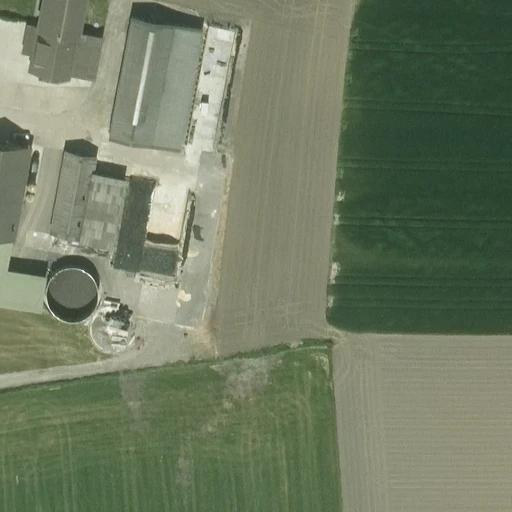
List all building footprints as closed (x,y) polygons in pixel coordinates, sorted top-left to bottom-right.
[(81,0),(41,0),(36,23),(38,24),(65,29),(76,31),(81,0)] [(200,28),(131,15),(108,133),(178,146),(200,28)] [(65,29),(38,24),(33,50),(60,55),(65,29)] [(60,55),(33,50),(30,66),(56,71),(60,55)] [(29,145),(0,140),(0,234),(12,237),(29,145)] [(111,159),(64,150),(50,229),(97,238),(111,159)] [(125,235),(120,262),(140,265),(145,238),(125,235)] [(70,259),(65,259),(59,261),(55,263),(52,265),(50,267),(46,270),(44,274),(42,278),(41,282),(40,285),(39,290),(40,295),(41,298),(42,301),(43,305),(45,308),(49,312),(53,316),(58,319),(62,320),(67,321),(72,322),(77,321),(81,320),(84,318),(88,316),(92,313),(96,309),(98,306),(100,302),(101,298),(102,294),(102,290),(102,286),(101,282),(100,279),(99,276),(96,272),(92,268),(89,265),(85,262),(80,260),(75,259),(70,259)] [(100,306),(100,335),(132,336),(132,306),(100,306)]
